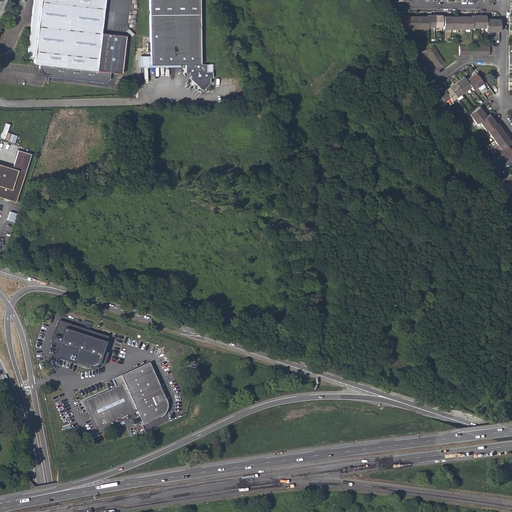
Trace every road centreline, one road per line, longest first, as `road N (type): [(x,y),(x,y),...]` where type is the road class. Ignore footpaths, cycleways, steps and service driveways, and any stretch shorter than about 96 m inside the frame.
road 1 (trunk): [(423,410),(356,397),(274,404),(110,473),(6,506)]
road 2 (motorway): [(511,431),(82,491)]
road 3 (secondary): [(423,410),(74,294)]
road 4 (motorway): [(253,479),(511,445)]
road 5 (trunk): [(253,479),(511,503)]
road 6 (trunk): [(55,511),(253,479)]
road 7 (secondary): [(49,479),(32,377),(9,306)]
road 8 (secondary): [(9,306),(10,350),(31,438)]
